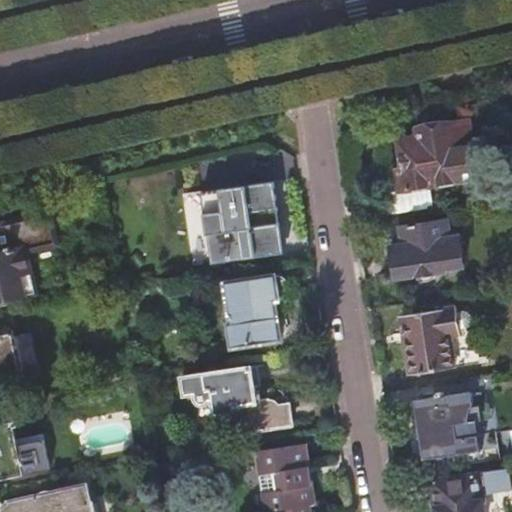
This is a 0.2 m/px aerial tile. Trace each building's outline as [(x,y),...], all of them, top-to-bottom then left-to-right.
[(403,169),(396,170),(400,192),(478,179),(468,120),(451,123),(451,124),(416,130),(418,138),(398,141),(403,169)] [(213,263),(286,253),(276,181),(203,192),(213,263)] [(0,300),(36,292),(27,252),(59,245),(53,219),(48,220),(46,214),(0,223),(0,300)] [(402,246),(391,248),(396,279),(414,277),(416,280),(419,282),(422,284),(426,284),(429,282),(432,280),(434,277),(434,273),(446,272),(446,269),(463,266),(459,238),(449,239),(446,221),(400,228),(402,246)] [(271,276),(227,283),(233,322),(229,323),(233,347),(282,339),(276,300),(280,299),(283,297),(285,294),(287,290),(286,286),(285,282),(283,279),(279,277),(276,276),(271,276)] [(458,309),(401,317),(411,375),(456,368),(451,337),(462,335),(458,309)] [(13,331),(0,334),(0,388),(25,383),(13,331)] [(252,366),(184,377),(187,395),(199,392),(199,394),(198,396),(197,399),(197,402),(198,404),(200,406),(202,407),(205,407),(207,406),(210,403),(211,399),(214,398),(217,414),(235,412),(238,434),(293,425),(288,396),(258,401),(252,366)] [(489,391),(487,376),(432,384),(434,397),(415,400),(427,472),(500,461),(495,432),(479,435),(472,393),(489,391)] [(13,421),(0,423),(0,479),(51,469),(45,439),(18,445),(13,421)] [(310,511),(309,505),(315,504),(306,444),(257,451),(267,511),(286,509),(286,511),(310,511)] [(480,474),(432,481),(437,511),(511,511),(511,477),(511,468),(480,473),(480,474)] [(0,511),(95,511),(93,502),(91,503),(87,484),(56,490),(56,491),(51,492),(49,491),(46,491),(44,492),(42,494),(38,495),(0,503),(1,504),(0,504),(0,511)]
